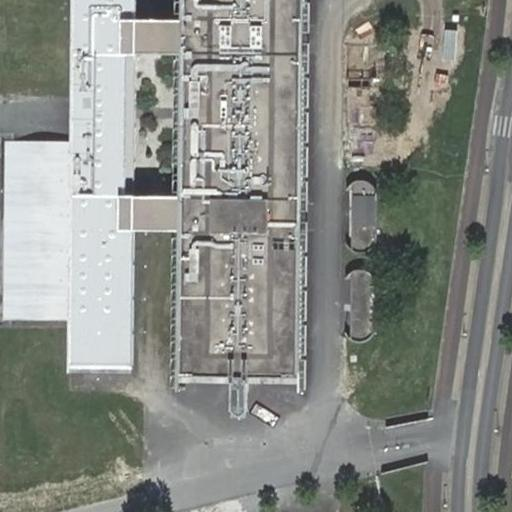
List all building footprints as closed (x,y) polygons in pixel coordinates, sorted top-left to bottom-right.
[(131,205),(176,206),(175,228),(173,373),(225,374),(225,380),(243,380),(243,374),(295,375),(298,229),(293,229),(294,214),(287,215),(287,196),(298,196),(301,57),(290,57),(290,38),(296,38),(297,23),(302,23),(302,0),(179,0),(179,19),(179,41),(134,41),(135,19),(134,0),(82,0),(81,56),(88,56),(86,150),(79,150),(79,167),(58,167),(59,150),(36,149),(35,166),(2,166),(0,269),(0,287),(77,289),(77,308),(119,309),(120,217),(131,217),(131,205)] [(69,137),(2,136),(2,166),(35,166),(36,149),(59,150),(58,167),(79,167),(79,150),(86,150),(88,56),(81,56),(82,0),(71,0),(70,56),(69,137)] [(179,19),(135,19),(134,41),(179,41),(179,19)] [(302,23),(297,23),(296,38),(290,38),(290,57),(301,57),(302,23)] [(347,180),(346,248),(350,249),(355,250),(361,250),(365,247),(369,243),(371,239),(372,234),(373,195),(372,188),(368,182),(362,179),(356,178),(350,178),(347,180)] [(293,229),(298,229),(298,196),(287,196),(287,215),(294,214),(293,229)] [(131,217),(130,227),(175,228),(176,206),(131,205),(131,217)] [(0,314),(65,316),(64,368),(128,370),(130,227),(131,217),(120,217),(119,309),(77,308),(77,289),(0,287),(0,314)] [(355,267),(346,270),(345,337),(349,339),(354,340),(360,339),(364,336),(368,333),(370,329),(371,323),(372,284),(371,278),(367,272),(362,269),(355,267)]
